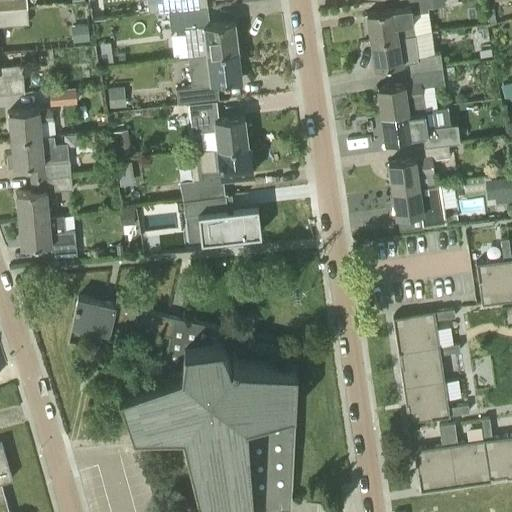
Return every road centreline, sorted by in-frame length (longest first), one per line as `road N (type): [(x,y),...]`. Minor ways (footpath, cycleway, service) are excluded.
road 1 (residential): [(372,511),(295,0)]
road 2 (residential): [(66,511),(0,300)]
